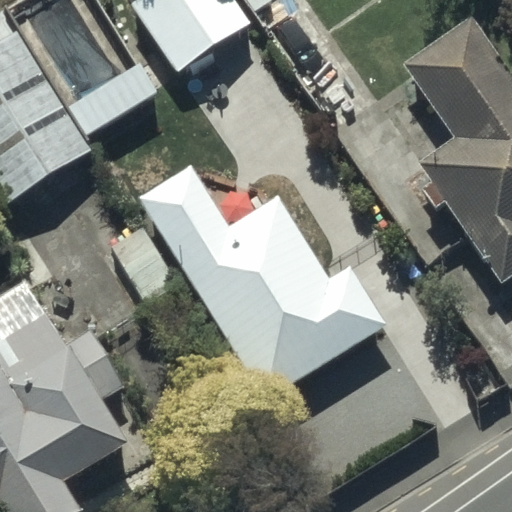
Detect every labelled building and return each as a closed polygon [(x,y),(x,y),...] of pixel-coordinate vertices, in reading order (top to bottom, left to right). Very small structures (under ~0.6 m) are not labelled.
[(225,0),(167,0),(137,21),(182,88),(253,40),(225,0)] [(511,85),(478,35),(410,82),(461,157),(426,180),(439,199),(428,206),(442,228),(451,222),(506,302),(511,297),(511,85)] [(23,48),(0,61),(0,216),(6,227),(96,174),(23,48)] [(198,180),(143,213),(270,421),(396,344),(354,275),(331,289),(282,209),(234,239),(198,180)] [(0,511),(81,511),(72,497),(136,456),(111,418),(136,404),(98,344),(74,360),(32,300),(0,317),(0,511)]
